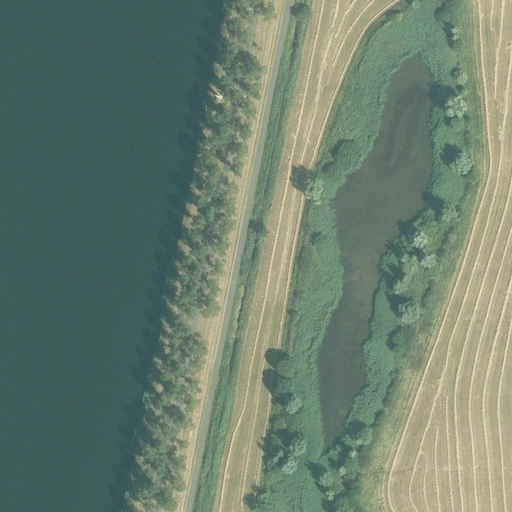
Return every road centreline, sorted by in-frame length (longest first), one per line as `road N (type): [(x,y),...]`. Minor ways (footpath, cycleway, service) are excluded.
road 1 (unclassified): [(192,511),(293,0)]
road 2 (unclassified): [(157,511),(258,0)]
